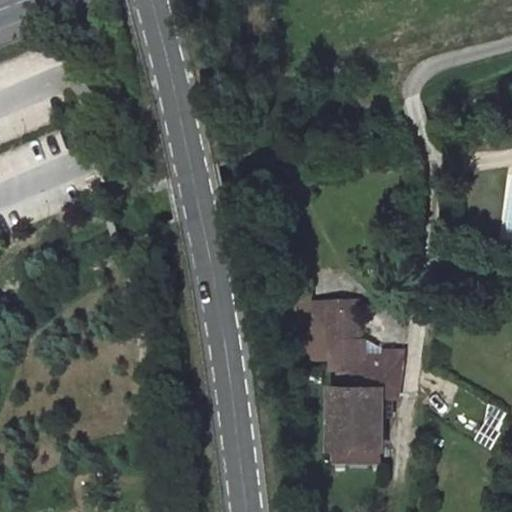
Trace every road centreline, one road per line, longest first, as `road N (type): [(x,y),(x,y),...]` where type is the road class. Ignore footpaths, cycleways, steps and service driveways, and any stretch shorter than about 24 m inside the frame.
road 1 (primary): [(154,0),(205,220),(245,511)]
road 2 (residential): [(409,395),(435,173),(411,90),(435,64),(511,43)]
